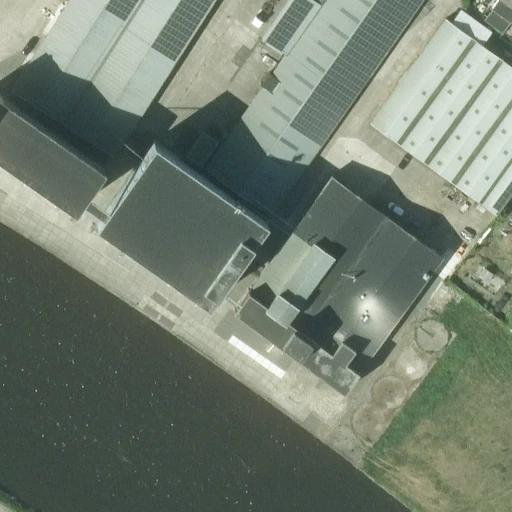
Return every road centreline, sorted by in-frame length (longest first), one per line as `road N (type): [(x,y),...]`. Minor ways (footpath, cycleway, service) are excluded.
road 1 (unknown): [(214,0),(105,180)]
road 2 (unknown): [(342,135),(227,297)]
road 3 (unknown): [(438,0),(342,135)]
road 4 (unknown): [(342,135),(465,227)]
